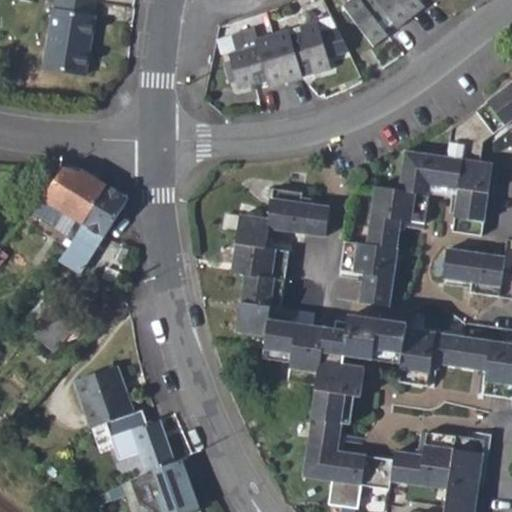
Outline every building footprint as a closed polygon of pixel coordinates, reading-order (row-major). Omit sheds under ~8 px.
[(93,15),(94,2),(82,0),(57,0),(56,9),(53,9),(44,68),(85,75),(95,17),(93,15)] [(395,28),(410,17),(396,0),(362,0),(361,2),(358,0),(350,0),(342,7),(372,45),(386,35),(382,30),(391,23),(395,28)] [(396,0),(410,17),(423,7),(419,3),(421,0),(396,0)] [(286,30),(271,34),(285,82),(300,78),(299,72),(311,68),(313,75),(330,70),(326,58),(347,52),(336,28),(319,33),(315,21),(300,27),(301,32),(289,35),(286,30)] [(251,29),(230,35),(235,51),(255,45),(254,39),(251,29)] [(269,87),(285,82),(271,34),(254,39),(255,45),(235,51),(227,53),(238,90),(266,81),(269,87)] [(396,249),(401,221),(423,224),(429,186),(458,190),(453,226),(482,230),(491,166),(479,164),(483,142),(511,119),(511,240),(506,240),(503,258),(446,251),(443,278),(470,283),(469,293),(511,299),(511,82),(450,130),(447,158),(404,153),(398,192),(374,188),(366,246),(344,243),(340,272),(363,275),(359,303),(388,307),(397,251),(396,249)] [(44,199),(84,225),(109,186),(83,170),(81,172),(64,167),(44,199)] [(97,249),(106,235),(128,197),(109,186),(84,225),(77,237),(97,249)] [(471,511),(482,439),(424,431),(420,454),(393,450),(391,460),(336,451),(345,396),(358,397),(363,368),(343,365),(343,356),(372,360),(373,350),(402,354),(398,382),(426,387),(430,363),(484,371),(482,394),(508,399),(509,403),(511,403),(511,345),(406,330),(405,325),(347,316),(345,322),(333,321),(331,330),(268,320),(269,308),(279,310),(284,279),(287,252),(264,248),(267,229),(324,237),(329,207),(300,204),(301,193),(272,189),(267,221),(241,216),(232,273),(244,275),(236,331),(265,336),(262,349),(292,353),(289,381),(316,386),(303,477),(330,482),(326,505),(355,509),(359,486),(387,490),(389,482),(445,491),(441,511),(471,511)] [(59,310),(36,337),(54,351),(71,331),(77,336),(82,329),(59,310)] [(76,382),(92,428),(106,423),(135,413),(118,367),(76,382)] [(135,413),(106,423),(120,460),(141,452),(148,472),(176,462),(160,419),(147,423),(142,410),(135,413)] [(132,481),(140,502),(153,511),(196,511),(201,510),(183,459),(176,462),(148,472),(132,481)]
